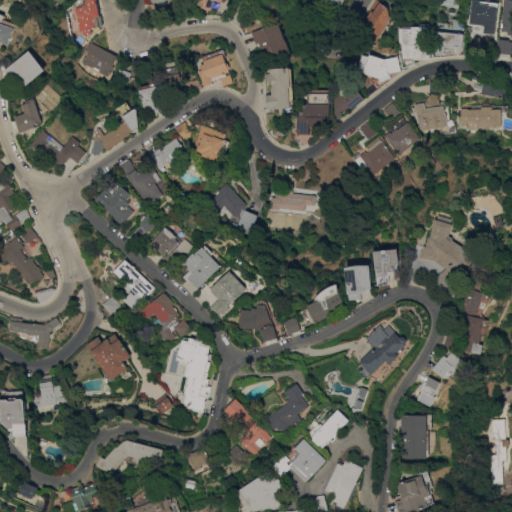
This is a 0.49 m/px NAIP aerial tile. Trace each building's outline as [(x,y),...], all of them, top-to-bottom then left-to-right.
[(95,0),(96,2),(98,2),(100,15),(101,15),(103,25),(99,26),(100,27),(92,29),(92,34),(85,35),(84,30),(80,31),(76,7),(83,6),(83,5),(87,4),(86,0),(95,0)] [(167,8),(169,0),(145,0),(167,8)] [(224,0),(224,1),(220,0),(215,0),(212,11),(198,5),(199,0),(224,0)] [(320,0),(339,8),(342,0),(320,0)] [(391,18),(386,25),(384,24),(374,38),(360,28),(371,12),(369,10),(375,0),(377,0),(388,7),(391,18)] [(495,34),(482,33),(483,25),(478,24),(477,26),(473,26),(473,24),(470,24),(472,0),(482,0),(482,1),(498,3),(498,8),(495,34)] [(501,31),(502,24),(505,24),(505,19),(500,18),(501,9),(502,9),(503,5),(508,6),(508,10),(510,10),(509,20),(511,21),(511,10),(511,31),(510,31),(510,32),(501,31)] [(0,11),(8,15),(10,20),(20,25),(11,45),(5,42),(4,45),(0,43),(0,11)] [(281,22),(291,53),(267,61),(261,43),(258,44),(253,32),(281,22)] [(416,59),(416,58),(404,58),(404,43),(402,43),(402,37),(400,37),(400,26),(422,26),(422,24),(432,24),(432,26),(431,26),(431,35),(433,35),(433,48),(431,48),(431,59),(416,59)] [(439,31),(464,33),(461,54),(455,53),(455,52),(445,52),(445,54),(437,54),(439,31)] [(497,53),(510,53),(510,40),(497,39),(497,53)] [(117,57),(113,66),(114,66),(111,72),(110,71),(107,76),(98,72),(99,71),(93,68),(94,66),(92,65),(91,66),(82,62),(83,61),(81,60),(84,56),(85,56),(88,51),(85,50),(89,43),(91,44),(92,43),(117,57)] [(226,48),(228,56),(227,56),(229,63),(231,64),(232,67),(231,69),(231,72),(228,73),(228,75),(232,74),(235,83),(225,86),(223,78),(214,80),(215,83),(205,86),(201,71),(204,70),(202,64),(206,63),(204,56),(226,48)] [(23,89),(8,69),(32,50),(47,70),(23,89)] [(399,56),(402,71),(391,73),(392,77),(381,81),(380,78),(359,72),(364,54),(370,56),(371,54),(386,59),(399,56)] [(179,66),(180,73),(182,72),(185,91),(171,94),(167,75),(169,75),(168,69),(166,70),(165,64),(171,63),(172,68),(179,66)] [(267,94),(272,94),(272,88),(274,88),(273,80),(268,81),(267,73),(272,73),(272,68),(290,67),(290,68),(292,68),(294,104),(291,104),(291,107),(268,109),(267,94)] [(131,72),(127,84),(115,80),(119,68),(131,72)] [(141,86),(163,81),(164,83),(165,83),(171,108),(146,114),(141,89),(142,88),(141,86)] [(348,112),(347,111),(337,118),(333,95),(352,81),(365,99),(348,112)] [(446,82),(445,93),(431,92),(431,81),(446,82)] [(482,94),(485,81),(511,86),(509,96),(501,94),(500,97),(482,94)] [(297,117),(299,117),(299,112),(303,112),(303,104),(308,104),(308,93),(310,93),(310,89),(329,89),(329,93),(331,93),(330,127),(310,127),(310,134),(297,134),(297,117)] [(420,130),(418,115),(416,115),(415,103),(427,101),(431,93),(440,93),(442,105),(445,104),(446,112),(448,112),(450,126),(420,130)] [(15,116),(26,113),(26,112),(24,112),(24,109),(25,109),(25,107),(23,108),(22,105),(24,104),(23,102),(26,101),(27,103),(26,97),(34,94),(43,120),(38,122),(39,126),(31,128),(32,131),(28,132),(27,130),(21,133),(15,116)] [(393,119),(384,109),(392,102),(401,112),(393,119)] [(503,126),(481,127),(481,128),(469,128),(469,123),(461,123),(461,120),(460,120),(460,116),(463,116),(462,108),(470,108),(470,109),(483,108),(482,106),(494,106),(494,109),(503,109),(503,126)] [(106,135),(127,121),(124,117),(138,108),(138,109),(140,126),(107,150),(105,147),(104,148),(101,147),(99,155),(92,153),(96,140),(95,139),(97,131),(96,130),(100,127),(106,135)] [(422,139),(416,144),(415,143),(400,154),(385,136),(391,131),(393,133),(399,128),(396,125),(405,118),(408,122),(409,122),(422,139)] [(194,132),(184,139),(177,128),(187,121),(194,132)] [(377,132),(369,139),(360,128),(369,121),(377,132)] [(228,133),(226,139),(231,141),(228,150),(223,148),(218,161),(203,155),(204,152),(198,150),(200,146),(196,145),(204,124),(228,133)] [(67,148),(66,150),(70,154),(78,144),(87,152),(79,163),(71,156),(61,168),(50,160),(56,153),(46,145),(41,151),(32,144),(44,129),(67,148)] [(185,162),(173,168),(169,162),(162,168),(152,154),(164,147),(178,137),(188,152),(181,156),(185,162)] [(397,158),(391,163),(390,162),(375,174),(368,165),(363,169),(356,160),(361,156),(360,155),(366,151),(367,152),(383,140),(397,158)] [(153,165),(162,179),(157,182),(164,194),(147,205),(129,176),(127,177),(119,165),(130,159),(137,170),(137,169),(140,173),(153,165)] [(0,162),(1,161),(10,169),(1,179),(0,178),(0,162)] [(299,169),(310,166),(314,178),(302,181),(299,169)] [(15,209),(15,210),(13,211),(13,210),(10,212),(13,217),(27,208),(32,218),(14,230),(6,219),(0,222),(0,184),(8,180),(16,192),(10,195),(12,198),(14,197),(17,201),(15,202),(17,207),(15,209)] [(248,204),(246,210),(258,215),(250,235),(236,229),(227,225),(229,220),(238,224),(240,217),(234,215),(225,205),(219,209),(211,200),(217,195),(215,193),(220,188),(221,189),(225,185),(226,186),(229,184),(248,204)] [(123,225),(116,219),(117,218),(96,199),(107,187),(115,194),(123,185),(133,194),(128,200),(131,203),(129,205),(135,211),(123,225)] [(316,195),(315,205),(306,204),(305,211),(279,208),(279,210),(271,209),(272,197),(276,197),(277,189),(293,190),(293,193),(316,195)] [(141,224),(149,214),(158,222),(150,231),(141,224)] [(437,259),(424,255),(425,250),(427,250),(428,245),(430,246),(432,236),(434,237),(439,218),(441,219),(442,214),(456,218),(455,223),(457,224),(453,236),(456,236),(457,238),(456,240),(479,254),(471,270),(447,290),(437,278),(450,268),(437,259)] [(497,216),(506,214),(508,225),(500,227),(497,216)] [(29,243),(21,234),(31,226),(39,235),(29,243)] [(169,258),(153,243),(168,227),(172,230),(176,233),(175,234),(184,241),(186,238),(195,246),(186,256),(178,248),(169,258)] [(18,237),(19,238),(21,240),(20,240),(26,247),(22,250),(29,259),(31,257),(38,266),(39,266),(42,269),(41,270),(43,272),(42,272),(45,276),(40,280),(39,279),(32,284),(13,262),(11,263),(1,251),(18,237)] [(222,267),(198,288),(190,279),(188,280),(177,268),(195,253),(196,254),(204,247),(222,267)] [(401,248),(403,264),(402,264),(402,270),(392,271),(393,284),(382,285),(381,277),(379,278),(377,251),(401,248)] [(158,288),(147,299),(139,290),(130,300),(125,295),(133,287),(130,284),(131,283),(117,270),(123,264),(125,266),(130,261),(141,271),(139,274),(142,277),(144,275),(158,288)] [(364,293),(364,299),(352,300),(351,293),(350,294),(347,267),(373,265),(375,288),(364,293)] [(242,284),(239,286),(244,291),(243,292),(244,293),(229,307),(230,308),(220,317),(211,307),(218,299),(209,289),(211,287),(212,288),(224,276),(225,277),(230,272),(242,284)] [(317,298),(320,295),(325,290),(330,287),(335,285),(339,283),(341,292),(349,307),(316,323),(308,306),(319,300),(317,298)] [(42,302),(37,294),(43,290),(47,289),(51,289),(53,290),(54,291),(54,294),(50,298),(42,302)] [(475,289),(486,291),(488,289),(496,292),(495,295),(490,305),(486,312),(484,315),(469,312),(475,289)] [(182,336),(173,325),(169,328),(176,336),(168,342),(157,329),(159,327),(154,320),(158,316),(149,304),(165,292),(170,298),(171,297),(175,303),(173,304),(175,307),(176,307),(178,310),(177,310),(181,314),(177,317),(181,322),(185,319),(192,328),(182,336)] [(122,306),(112,314),(103,303),(113,295),(122,306)] [(277,338),(265,341),(262,332),(256,328),(246,327),(246,329),(240,328),(241,309),(252,310),(252,308),(258,308),(259,300),(267,300),(277,338)] [(486,318),(486,319),(491,320),(488,336),(484,335),(483,344),(486,344),(484,354),(462,349),(462,347),(448,345),(452,333),(464,337),(471,315),(486,318)] [(289,334),(285,320),(298,316),(302,330),(289,334)] [(56,317),(61,323),(50,331),(48,348),(37,346),(39,336),(27,334),(27,332),(20,331),(20,333),(9,331),(11,320),(12,317),(22,319),(22,322),(37,324),(37,323),(45,324),(48,321),(49,322),(56,317)] [(383,324),(388,329),(392,325),(404,337),(406,336),(407,336),(409,337),(410,338),(410,340),(410,341),(407,344),(408,346),(400,353),(402,355),(393,364),(389,360),(374,374),(362,362),(363,361),(362,360),(378,345),(370,337),(383,324)] [(94,352),(93,352),(87,344),(99,336),(104,343),(107,341),(106,339),(115,333),(119,339),(120,339),(131,356),(124,361),(128,368),(118,375),(119,376),(112,381),(94,352)] [(209,398),(206,398),(205,400),(207,400),(204,412),(193,410),(194,408),(188,407),(188,406),(186,405),(187,403),(185,403),(187,394),(186,394),(186,391),(184,391),(187,377),(183,376),(185,366),(180,365),(181,360),(178,359),(180,348),(182,348),(184,339),(185,340),(185,337),(191,338),(191,337),(204,340),(203,343),(211,345),(209,353),(213,354),(208,378),(210,378),(208,385),(212,386),(209,398)] [(455,374),(452,371),(446,378),(435,369),(447,354),(450,357),(455,351),(466,360),(455,374)] [(34,407),(32,395),(40,393),(40,392),(43,391),(40,376),(51,374),(52,379),(53,378),(54,385),(61,383),(63,397),(68,396),(69,403),(62,404),(61,400),(48,403),(48,404),(34,407)] [(440,390),(439,389),(436,396),(437,397),(433,406),(420,399),(424,391),(423,390),(430,375),(444,382),(440,390)] [(305,393),(303,395),(311,406),(307,409),(306,408),(299,413),(304,419),(286,431),(284,428),(282,430),(279,427),(276,429),(268,418),(290,402),(289,400),(291,398),(287,391),(298,383),(305,393)] [(16,436),(16,430),(11,430),(11,428),(3,421),(2,399),(4,399),(4,394),(2,389),(7,389),(9,391),(24,390),(24,398),(26,400),(27,423),(28,423),(28,435),(16,436)] [(163,413),(163,412),(161,413),(157,408),(159,407),(155,401),(165,393),(173,405),(163,413)] [(226,410),(229,407),(228,406),(234,400),(235,400),(237,398),(262,421),(259,423),(266,429),(267,427),(271,431),(269,432),(274,436),(257,455),(244,443),(245,443),(242,440),(249,432),(226,410)] [(352,420),(340,432),(342,434),(338,438),(336,436),(324,449),(310,434),(322,422),(325,425),(340,410),(341,409),(343,411),(352,420)] [(429,458),(403,457),(404,414),(429,415),(429,458)] [(507,439),(510,439),(510,446),(507,446),(507,460),(502,461),(503,483),(491,487),(490,454),(497,454),(496,438),(492,439),(492,418),(506,418),(507,439)] [(330,460),(309,482),(294,467),(285,476),(275,466),(288,454),(293,459),(290,462),(292,464),(303,453),(298,448),(307,438),(330,460)] [(96,465),(103,452),(109,456),(118,446),(121,443),(126,441),(130,440),(165,450),(161,464),(150,461),(147,463),(144,464),(142,464),(140,463),(138,462),(136,460),(136,457),(130,455),(120,465),(115,474),(117,474),(113,481),(107,477),(110,472),(96,465)] [(246,452),(247,450),(250,452),(238,464),(228,455),(238,444),(246,452)] [(204,447),(211,460),(202,465),(202,467),(196,470),(188,456),(195,452),(204,447)] [(346,508),(333,502),(336,494),(327,490),(340,463),(345,465),(348,461),(352,463),(352,461),(366,467),(346,508)] [(282,479),(287,486),(277,492),(284,503),(270,511),(266,507),(258,511),(257,511),(255,511),(252,511),(247,505),(251,502),(243,489),(274,469),(275,468),(282,479)] [(399,511),(396,501),(401,499),(400,495),(401,495),(399,487),(401,486),(399,482),(422,475),(421,473),(429,471),(434,487),(431,488),(432,491),(431,492),(432,494),(431,495),(434,503),(429,505),(429,506),(420,509),(421,511),(399,511)] [(33,498),(21,492),(26,481),(39,487),(33,498)] [(83,485),(84,488),(96,483),(101,494),(89,499),(92,506),(78,511),(67,511),(64,505),(76,500),(72,492),(74,492),(73,489),(83,485)] [(175,502),(180,501),(184,511),(128,511),(127,508),(124,500),(133,497),(135,504),(137,509),(138,508),(137,507),(160,500),(162,499),(160,493),(168,490),(171,499),(174,498),(174,499),(175,502)] [(331,510),(322,511),(317,511),(315,497),(327,495),(331,510)]
